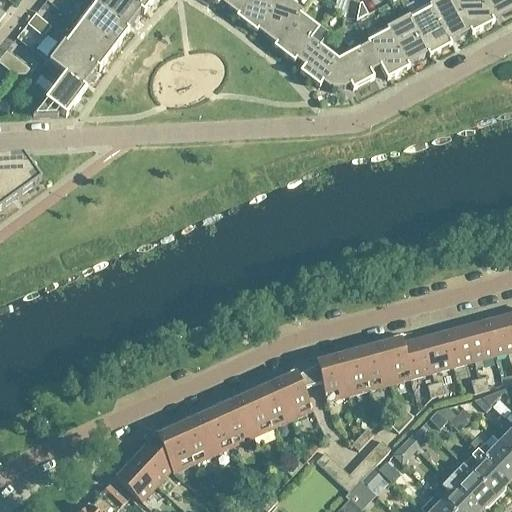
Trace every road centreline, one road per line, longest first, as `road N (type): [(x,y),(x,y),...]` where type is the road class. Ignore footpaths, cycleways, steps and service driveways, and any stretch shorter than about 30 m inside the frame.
road 1 (residential): [(0,479),(288,343),(511,279)]
road 2 (residential): [(511,40),(352,123),(0,141)]
